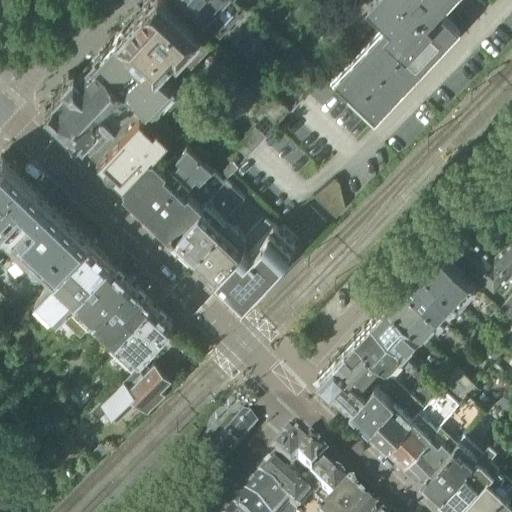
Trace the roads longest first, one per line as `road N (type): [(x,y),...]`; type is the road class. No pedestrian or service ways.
road 1 (tertiary): [(36,144),(284,383)]
road 2 (residential): [(511,137),(284,383)]
road 3 (tertiary): [(303,403),(416,511)]
road 4 (residential): [(203,511),(303,403)]
road 5 (tertiary): [(22,92),(108,0)]
